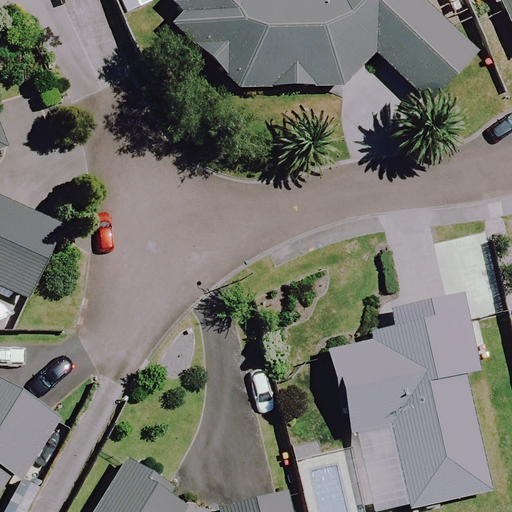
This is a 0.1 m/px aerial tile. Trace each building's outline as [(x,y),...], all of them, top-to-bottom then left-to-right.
[(471,59),(413,0),(203,0),(203,5),(176,5),(177,33),(238,92),(343,90),(375,58),(423,107),(471,59)] [(511,0),(495,0),(511,36),(511,0)] [(0,156),(1,156),(0,151),(0,292),(26,303),(57,231),(0,206),(0,156)] [(478,374),(459,299),(376,320),(382,341),(330,355),(369,511),(407,511),(489,491),(460,378),(478,374)] [(0,488),(8,475),(19,482),(56,421),(0,386),(0,488)] [(123,469),(116,480),(96,511),(286,511),(283,497),(222,511),(178,511),(183,505),(123,469)]
